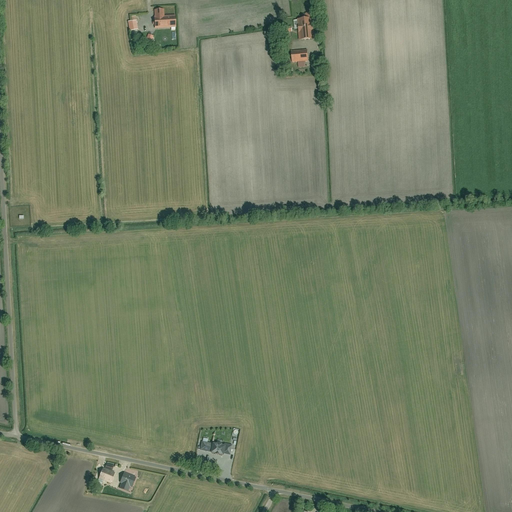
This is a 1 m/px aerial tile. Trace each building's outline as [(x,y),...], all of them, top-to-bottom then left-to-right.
[(153,28),(175,27),(175,18),(162,18),(161,11),(153,11),(153,28)] [(129,23),(130,37),(136,37),(136,32),(138,32),(137,18),(132,18),(132,23),(129,23)] [(300,41),(314,39),(312,20),(298,21),(300,41)] [(146,36),(143,46),(148,48),(152,39),(146,36)] [(295,71),(306,71),(306,52),(289,52),(289,64),(295,64),(295,71)] [(223,455),(225,446),(221,446),(222,441),(217,440),(216,445),(213,444),(207,443),(208,439),(203,438),(200,450),(211,452),(211,453),(215,454),(219,455),(223,455)] [(96,481),(109,487),(114,475),(102,469),(96,481)] [(128,486),(130,487),(134,478),(122,473),(118,481),(120,482),(117,490),(125,493),(128,486)]
